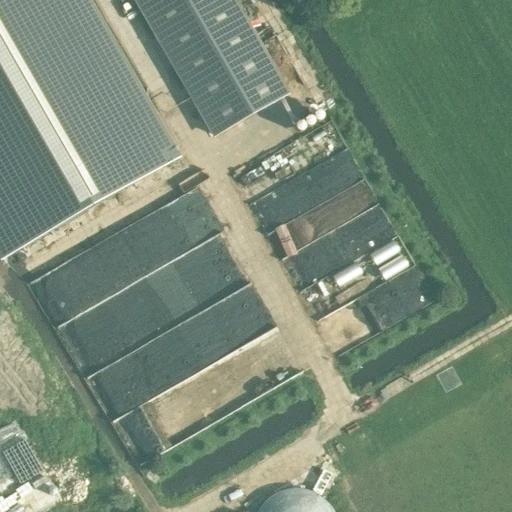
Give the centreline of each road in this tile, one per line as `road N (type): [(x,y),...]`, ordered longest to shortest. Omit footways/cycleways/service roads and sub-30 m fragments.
road 1 (track): [(511,318),(184,511)]
road 2 (track): [(192,143),(343,415)]
